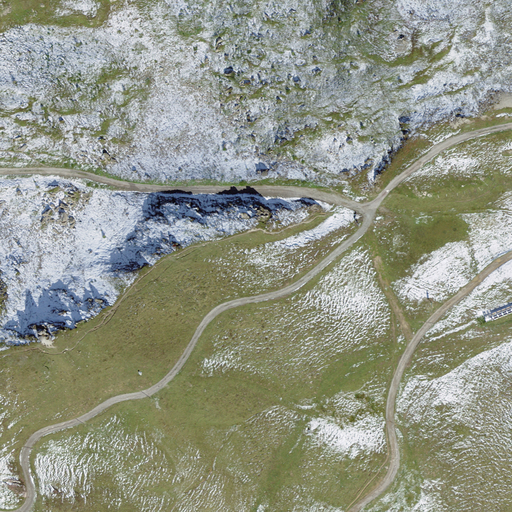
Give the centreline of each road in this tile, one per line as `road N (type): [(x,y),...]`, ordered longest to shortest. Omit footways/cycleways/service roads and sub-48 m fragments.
road 1 (track): [(0,511),(26,506),(34,441),(162,386),(213,313),(294,287),(353,240),(369,216)]
road 2 (track): [(369,216),(320,192),(210,192),(0,170)]
road 3 (track): [(369,216),(404,173),(457,137),(511,122)]
road 4 (track): [(410,346),(439,312),(511,255)]
